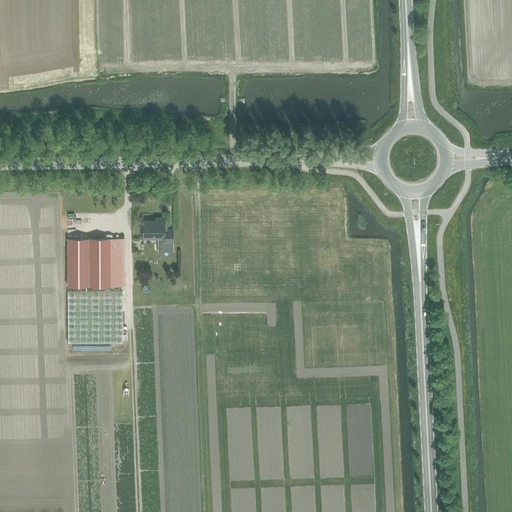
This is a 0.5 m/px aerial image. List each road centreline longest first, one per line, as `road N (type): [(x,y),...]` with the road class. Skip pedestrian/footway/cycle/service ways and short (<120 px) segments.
road 1 (tertiary): [(430,511),(415,196)]
road 2 (residential): [(279,162),(0,167)]
road 3 (tertiary): [(412,129),(405,0)]
